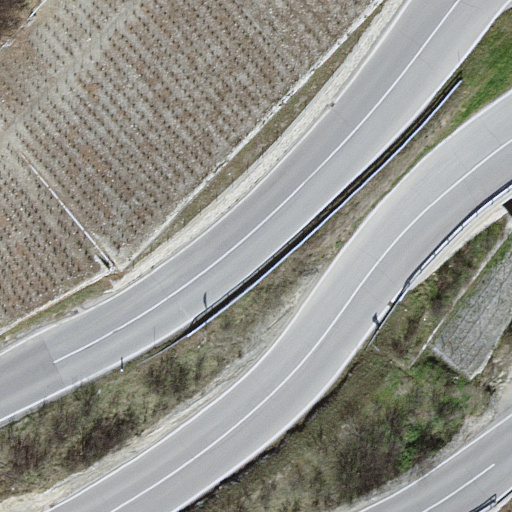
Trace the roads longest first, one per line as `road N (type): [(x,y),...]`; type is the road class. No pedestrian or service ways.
road 1 (tertiary): [(0,394),(157,305),(234,247),(458,0)]
road 2 (tertiary): [(511,139),(416,218),(286,379),(221,438),(110,511)]
